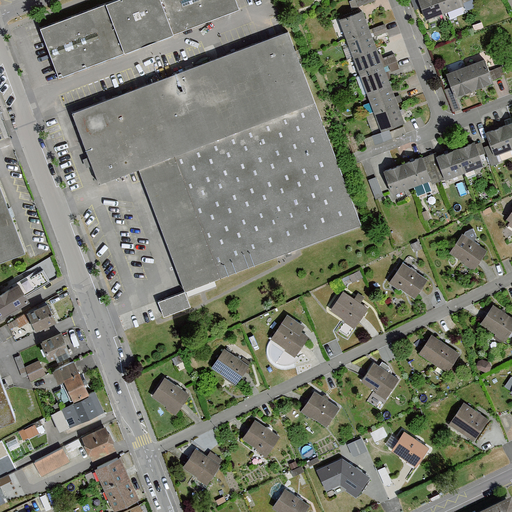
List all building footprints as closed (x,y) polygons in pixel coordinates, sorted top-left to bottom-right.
[(113,0),(39,28),(59,76),(239,8),(235,0),(113,0)] [(352,0),(349,1),(351,7),(352,9),(375,0),(352,0)] [(446,11),(441,0),(418,0),(426,19),(446,11)] [(441,0),(446,11),(464,4),(463,2),(467,0),(441,0)] [(347,37),(370,29),(363,11),(353,14),(340,19),(347,37)] [(385,24),(371,29),(374,36),(388,31),(386,26),(385,24)] [(353,55),(376,47),(370,29),(347,37),(353,55)] [(311,93),(287,31),(72,113),(98,181),(138,166),(172,153),(219,277),(360,224),(336,160),(311,93)] [(360,73),(383,65),(376,47),(353,55),(360,73)] [(394,54),(384,58),(386,65),(396,60),(395,57),(394,54)] [(484,61),(467,67),(476,92),(492,85),(484,61)] [(367,92),(390,83),(383,65),(360,73),(367,92)] [(476,92),(467,67),(447,74),(448,76),(456,99),(476,92)] [(373,110),(396,102),(390,83),(367,92),(373,110)] [(381,130),(404,122),(400,111),(396,102),(373,110),(381,130)] [(511,147),(511,140),(506,124),(487,131),(491,145),(488,146),(485,147),(492,165),(499,163),(495,154),(500,152),(502,159),(511,155),(510,149),(511,147)] [(363,139),(366,148),(406,133),(403,127),(390,132),(389,130),(373,136),(363,139)] [(475,141),(456,149),(465,171),(483,164),(480,155),(485,152),(481,142),(476,144),(475,141)] [(465,171),(456,149),(438,156),(447,178),(465,171)] [(420,157),(403,163),(411,186),(428,179),(420,157)] [(411,186),(403,163),(395,166),(384,170),(393,193),(411,186)] [(372,178),(368,180),(376,199),(384,196),(383,194),(376,177),(372,178)] [(0,261),(24,252),(0,186),(0,261)] [(463,234),(462,233),(450,251),(465,261),(464,263),(473,270),(477,265),(479,261),(481,258),(487,249),(473,240),(475,237),(472,227),(466,230),(463,234)] [(427,278),(402,261),(389,281),(391,283),(394,285),(399,288),(399,287),(400,286),(407,292),(414,296),(417,293),(418,291),(420,288),(427,278)] [(29,275),(36,288),(47,281),(40,268),(29,275)] [(18,282),(25,294),(36,288),(29,275),(18,282)] [(0,292),(0,295),(9,310),(28,299),(25,294),(18,282),(0,292)] [(368,307),(343,290),(330,309),(345,319),(344,321),(354,327),(358,322),(360,319),(362,315),(368,307)] [(185,291),(158,301),(163,316),(190,306),(185,291)] [(0,316),(9,310),(0,295),(0,316)] [(47,302),(27,312),(36,329),(56,320),(47,302)] [(511,329),(511,317),(492,304),(484,317),(480,323),(496,333),(494,337),(503,343),(511,329)] [(11,320),(16,328),(27,321),(22,313),(11,320)] [(304,326),(288,314),(272,338),(287,348),(286,349),(294,355),(308,336),(301,331),(304,326)] [(61,334),(40,343),(49,363),(56,360),(57,363),(57,364),(71,358),(61,334)] [(459,352),(431,334),(419,352),(447,371),(459,352)] [(229,380),(234,384),(239,378),(242,372),(248,364),(224,348),(210,368),(225,378),(229,380)] [(39,360),(25,366),(31,379),(45,373),(39,360)] [(74,361),(54,370),(62,388),(54,392),(62,409),(89,394),(74,361)] [(399,378),(374,362),(367,371),(365,374),(364,377),(361,380),(376,390),(375,392),(385,399),(399,378)] [(0,375),(0,422),(15,417),(3,383),(0,375)] [(189,393),(164,377),(152,396),(167,405),(166,407),(175,413),(179,408),(181,405),(189,393)] [(339,407),(315,390),(306,403),(301,410),(310,416),(311,414),(326,425),(339,407)] [(89,394),(62,409),(69,424),(70,426),(104,411),(95,391),(89,394)] [(473,440),(488,418),(463,401),(448,423),(473,440)] [(61,428),(69,424),(62,409),(54,412),(61,428)] [(279,435),(254,419),(246,431),(242,437),(257,447),(255,449),(266,455),(279,435)] [(25,438),(40,430),(35,422),(20,429),(25,438)] [(81,436),(92,459),(116,448),(105,425),(81,436)] [(416,466),(429,448),(404,431),(391,449),(416,466)] [(363,435),(348,441),(353,453),(368,448),(363,435)] [(62,447),(35,461),(42,474),(69,461),(62,447)] [(207,456),(195,448),(187,460),(185,464),(183,466),(193,473),(198,476),(197,479),(206,485),(209,480),(220,464),(219,464),(222,459),(210,451),(207,456)] [(95,468),(104,488),(129,477),(120,457),(95,468)] [(355,496),(369,476),(342,457),(317,468),(327,489),(340,483),(348,488),(346,490),(355,496)] [(139,498),(129,477),(104,488),(114,509),(139,498)] [(304,511),(309,504),(284,488),(272,506),(281,511),(304,511)] [(511,511),(511,501),(489,511),(511,511)] [(144,511),(140,503),(121,511),(144,511)]
